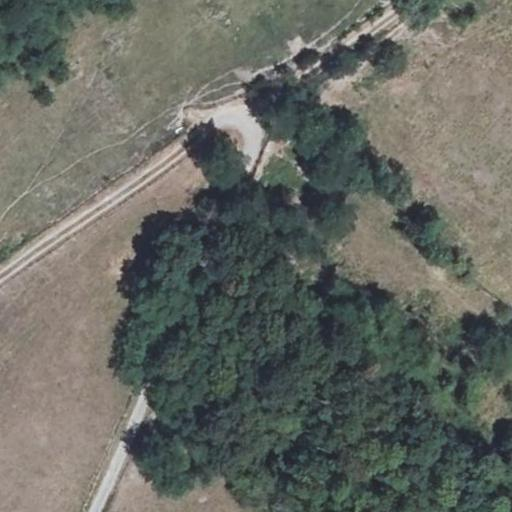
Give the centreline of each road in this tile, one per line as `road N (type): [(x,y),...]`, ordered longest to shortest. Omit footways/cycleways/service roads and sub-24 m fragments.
road 1 (track): [(416,0),(251,113),(238,196),(172,328),(96,511)]
road 2 (track): [(0,278),(222,119),(251,113)]
